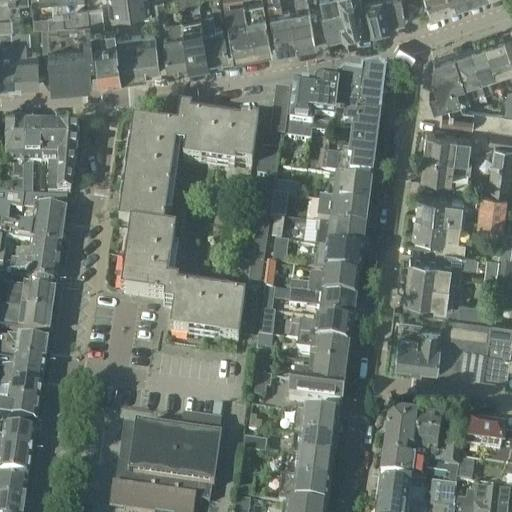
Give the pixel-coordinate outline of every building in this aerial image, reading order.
[(8,0),(0,0),(0,16),(12,16),(12,14),(10,14),(8,0)] [(8,0),(10,14),(12,14),(12,16),(20,15),(18,0),(8,0)] [(63,16),(64,16),(62,0),(51,0),(53,16),(47,16),(48,27),(64,25),(63,16)] [(62,0),(64,16),(63,16),(64,25),(90,23),(88,10),(88,8),(74,9),(73,0),(62,0)] [(149,0),(109,0),(110,9),(122,8),(124,19),(152,15),(149,0)] [(222,0),(232,49),(234,57),(236,57),(236,58),(254,54),(245,6),(230,8),(229,3),(242,0),(241,0),(222,0)] [(267,0),(277,49),(277,50),(297,47),(290,9),(282,11),(280,0),(275,0),(273,0),(272,0),(267,0)] [(290,9),(297,47),(316,43),(316,42),(313,26),(310,12),(309,6),(307,0),(294,0),(296,8),(290,9)] [(319,0),(322,9),(330,39),(330,40),(344,36),(345,37),(368,31),(361,1),(366,0),(319,0)] [(366,0),(361,1),(368,31),(389,26),(388,22),(405,18),(401,1),(403,0),(366,0)] [(427,1),(431,13),(432,13),(452,6),(450,0),(425,0),(426,1),(427,1)] [(151,4),(154,22),(167,20),(164,2),(151,4)] [(273,51),(272,49),(271,43),(264,2),(245,6),(254,54),(273,51)] [(122,8),(110,9),(112,20),(123,19),(124,19),(122,8)] [(101,79),(120,77),(114,38),(116,38),(115,30),(115,28),(101,30),(98,9),(88,10),(90,23),(92,42),(96,42),(101,79)] [(330,39),(322,9),(310,12),(313,26),(316,42),(330,39)] [(209,63),(229,59),(223,28),(216,29),(214,17),(201,19),(209,63)] [(12,19),(13,32),(21,30),(20,18),(12,19)] [(0,32),(10,32),(13,32),(12,19),(0,19),(0,32)] [(123,19),(112,20),(115,28),(115,30),(125,29),(123,19)] [(182,22),(182,23),(190,66),(209,63),(201,19),(182,22)] [(64,25),(69,82),(91,80),(90,59),(94,59),(92,42),(90,23),(64,25)] [(171,37),(164,38),(169,70),(190,66),(182,23),(169,25),(171,37)] [(69,82),(64,25),(48,27),(41,27),(43,51),(44,51),(46,82),(51,84),(69,82)] [(21,30),(13,32),(10,32),(11,42),(13,86),(38,84),(37,52),(27,53),(26,44),(31,43),(29,30),(21,30)] [(10,32),(0,32),(0,34),(1,42),(11,42),(10,32)] [(122,77),(160,71),(154,33),(116,38),(114,38),(120,77),(122,77)] [(511,82),(511,63),(503,38),(487,43),(496,74),(504,71),(508,84),(511,82)] [(0,86),(13,86),(11,42),(1,42),(0,42),(0,86)] [(496,74),(487,43),(471,48),(485,92),(494,89),(489,76),(496,74)] [(471,48),(454,53),(464,84),(470,82),(475,95),(485,92),(471,48)] [(454,54),(434,60),(432,76),(437,91),(429,94),(434,108),(460,100),(461,104),(470,104),(464,84),(454,53),(454,54)] [(356,117),(379,120),(385,76),(378,70),(362,74),(361,80),(356,117)] [(361,80),(344,78),(339,81),(339,85),(332,136),(334,136),(335,129),(345,130),(345,129),(351,130),(354,130),(356,117),(361,80)] [(339,85),(321,83),(317,86),(316,91),(311,133),(313,133),(332,136),(339,85)] [(311,133),(316,91),(295,88),(289,139),(312,142),(313,133),(311,133)] [(277,92),(273,119),(286,121),(289,94),(277,92)] [(441,123),(490,130),(511,133),(511,116),(504,116),(463,110),(463,112),(443,109),(441,123)] [(202,161),(217,163),(223,123),(191,118),(192,112),(180,111),(177,130),(174,149),(176,149),(185,150),(183,163),(201,166),(202,161)] [(350,142),(376,145),(379,120),(356,117),(354,130),(351,130),(350,142)] [(273,119),(272,128),(271,135),(284,137),(286,121),(273,119)] [(223,123),(217,163),(252,168),(258,123),(240,120),(239,125),(223,123)] [(130,227),(164,230),(176,149),(174,149),(177,130),(133,123),(130,142),(135,143),(131,174),(126,173),(123,192),(128,193),(126,207),(121,207),(118,225),(130,227)] [(23,197),(24,193),(24,128),(5,128),(6,166),(14,166),(14,185),(14,197),(23,197)] [(24,193),(23,197),(33,198),(33,193),(34,180),(34,179),(34,166),(41,166),(41,128),(24,128),(24,193)] [(60,128),(41,128),(41,166),(49,166),(49,181),(41,181),(41,195),(57,195),(57,181),(59,181),(60,128)] [(71,195),(75,166),(78,146),(78,128),(60,128),(59,181),(57,181),(57,195),(71,195)] [(494,144),(486,193),(507,195),(507,194),(509,182),(511,163),(511,159),(511,133),(490,130),(488,143),(494,144)] [(424,149),(423,154),(468,160),(470,139),(445,136),(446,133),(436,132),(436,133),(426,132),(425,137),(423,136),(421,149),(424,149)] [(263,137),(261,148),(280,151),(282,140),(263,137)] [(320,171),(371,178),(376,145),(350,142),(349,149),(344,149),(343,154),(323,151),(320,171)] [(260,153),(257,176),(276,179),(280,156),(260,153)] [(468,160),(423,154),(422,159),(420,158),(418,171),(421,171),(420,176),(429,177),(429,179),(438,181),(439,177),(450,179),(451,171),(466,173),(468,160)] [(326,203),(368,209),(370,186),(329,180),(326,203)] [(256,181),(255,192),(263,193),(248,288),(260,290),(276,183),(256,181)] [(455,188),(467,190),(468,183),(456,181),(455,188)] [(279,182),(278,194),(289,196),(298,197),(299,185),(279,182)] [(507,195),(486,193),(480,192),(476,223),(502,227),(507,195)] [(463,201),(418,195),(416,215),(464,221),(465,217),(461,216),(463,201)] [(31,244),(62,248),(66,214),(65,213),(67,200),(33,198),(23,197),(14,197),(0,196),(0,232),(2,221),(18,223),(15,242),(31,244)] [(288,205),(289,198),(275,196),(273,203),(288,205)] [(320,225),(365,231),(368,209),(326,203),(326,204),(320,203),(319,217),(321,217),(320,225)] [(413,235),(446,240),(447,234),(458,236),(459,226),(463,226),(464,221),(416,215),(413,235)] [(272,241),(275,241),(281,242),(284,218),(275,217),(272,241)] [(315,247),(362,254),(365,231),(320,225),(307,223),(304,246),(315,247)] [(176,232),(164,230),(130,227),(128,244),(132,245),(128,276),(123,275),(120,294),(164,300),(163,307),(174,309),(170,334),(189,336),(189,332),(220,336),(220,341),(238,344),(245,299),(178,289),(179,283),(169,282),(176,232)] [(511,232),(503,231),(501,245),(500,255),(511,256),(511,232)] [(446,240),(445,250),(462,252),(464,242),(446,240)] [(281,242),(275,241),(272,263),(285,265),(288,243),(281,242)] [(13,256),(12,260),(59,267),(62,248),(31,244),(29,252),(16,251),(16,256),(13,256)] [(312,270),(359,276),(362,254),(315,247),(312,270)] [(456,265),(410,259),(408,275),(427,277),(426,282),(453,286),(454,281),(459,282),(461,266),(477,268),(478,256),(462,254),(458,254),(456,265)] [(497,275),(502,276),(511,276),(511,256),(500,255),(499,259),(497,275)] [(56,285),(57,285),(59,267),(12,260),(11,271),(27,272),(25,281),(56,285)] [(265,290),(273,291),(276,267),(268,266),(265,290)] [(290,294),(356,303),(358,281),(323,276),(323,277),(309,275),(308,286),(291,284),(290,294)] [(427,277),(408,275),(406,283),(405,286),(404,292),(405,295),(405,299),(424,302),(425,304),(430,304),(431,303),(434,303),(433,316),(446,317),(490,322),(492,308),(459,304),(459,308),(450,307),(453,286),(426,282),(427,277)] [(511,276),(502,276),(499,299),(511,300),(511,276)] [(11,285),(8,307),(53,314),(55,294),(56,285),(25,281),(25,287),(11,285)] [(276,291),(273,291),(265,290),(262,311),(271,313),(273,312),(276,291)] [(318,319),(353,323),(356,303),(290,294),(288,307),(319,311),(318,319)] [(50,336),(53,314),(8,307),(4,307),(1,328),(5,329),(50,336)] [(267,337),(271,313),(262,311),(258,336),(267,337)] [(490,322),(446,317),(440,372),(450,373),(454,348),(464,349),(474,350),(486,352),(488,335),(490,322)] [(401,318),(400,325),(396,366),(415,368),(421,327),(422,320),(401,318)] [(511,338),(511,337),(511,325),(490,322),(488,335),(511,338)] [(287,340),(297,341),(349,348),(352,328),(316,323),(315,331),(291,328),(290,337),(287,337),(287,340)] [(421,327),(415,368),(435,371),(440,330),(421,327)] [(486,352),(486,354),(498,356),(509,357),(511,338),(488,335),(486,352)] [(273,337),(267,337),(258,336),(256,356),(271,358),(273,337)] [(46,364),(49,343),(8,337),(6,348),(16,350),(15,360),(46,364)] [(310,363),(346,368),(349,348),(297,341),(295,355),(310,357),(310,363)] [(454,348),(450,373),(461,375),(464,349),(454,348)] [(474,350),(464,349),(461,375),(471,376),(474,350)] [(483,378),(486,354),(486,352),(474,350),(471,376),(483,378)] [(498,356),(486,354),(483,378),(494,380),(498,356)] [(508,369),(507,369),(509,357),(498,356),(494,380),(506,381),(508,369)] [(270,371),(271,364),(271,359),(257,357),(255,369),(259,370),(270,371)] [(2,379),(43,384),(46,364),(15,360),(14,368),(4,366),(2,379)] [(294,370),(293,381),(344,389),(346,368),(310,363),(308,372),(294,370)] [(254,397),(266,399),(267,388),(271,389),(273,380),(257,378),(254,397)] [(6,399),(40,404),(43,384),(2,379),(0,387),(8,389),(6,399)] [(288,401),(341,408),(344,389),(293,381),(291,381),(288,401)] [(0,417),(37,423),(40,404),(6,399),(5,407),(0,406),(0,417)] [(263,423),(265,411),(252,409),(251,421),(263,423)] [(418,437),(420,418),(394,414),(389,418),(387,433),(418,437)] [(293,437),(336,443),(339,420),(296,415),(293,437)] [(219,439),(221,422),(183,417),(181,434),(136,427),(129,476),(120,475),(117,501),(125,502),(124,511),(133,511),(193,511),(195,501),(210,503),(212,489),(214,490),(221,440),(219,439)] [(435,463),(440,422),(421,420),(421,418),(420,418),(418,437),(415,460),(429,462),(435,463)] [(483,462),(507,466),(507,462),(509,462),(511,443),(511,437),(505,436),(505,430),(470,425),(467,448),(485,451),(483,462)] [(0,449),(32,454),(35,433),(3,428),(2,437),(0,436),(0,449)] [(418,437),(387,433),(384,456),(415,460),(418,437)] [(291,459),(334,465),(336,443),(293,437),(291,459)] [(267,443),(244,439),(242,451),(265,454),(267,443)] [(459,471),(460,459),(462,450),(447,448),(444,469),(448,470),(459,471)] [(0,471),(29,475),(32,454),(0,449),(0,471)] [(429,462),(415,460),(384,456),(381,477),(426,482),(429,462)] [(282,479),(331,486),(334,465),(291,459),(284,457),(282,479)] [(474,484),(476,461),(460,459),(459,471),(458,478),(458,482),(474,484)] [(239,473),(244,474),(255,475),(258,476),(259,466),(241,463),(239,473)] [(0,498),(25,502),(28,483),(0,478),(0,498)] [(279,503),(328,510),(331,486),(282,479),(279,503)] [(454,510),(455,507),(455,500),(457,487),(431,484),(428,506),(433,507),(454,510)] [(409,504),(423,506),(425,494),(410,492),(411,489),(380,485),(377,505),(408,509),(409,504)] [(466,492),(465,501),(455,500),(455,507),(493,511),(507,511),(510,497),(466,492)] [(0,511),(23,511),(25,502),(0,498),(0,511)] [(234,511),(250,511),(252,502),(236,500),(234,511)]
